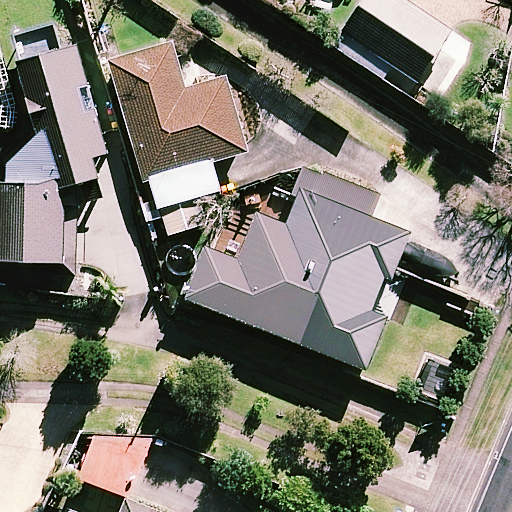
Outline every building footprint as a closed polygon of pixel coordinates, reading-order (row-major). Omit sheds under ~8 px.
[(449,28),(405,0),(361,0),(332,44),(382,77),(391,62),(416,78),(449,28)] [(9,52),(32,132),(3,174),(0,174),(0,254),(65,257),(68,180),(112,168),(74,34),(9,52)] [(171,39),(109,56),(142,183),(150,181),(157,205),(218,189),(210,158),(248,148),(228,74),(184,86),(171,39)] [(395,164),(331,139),(299,222),(255,205),(236,254),(206,242),(186,295),(366,364),(386,312),(370,305),(383,271),(390,274),(408,228),(375,215),(395,164)] [(146,448),(95,430),(79,475),(129,493),(146,448)]
